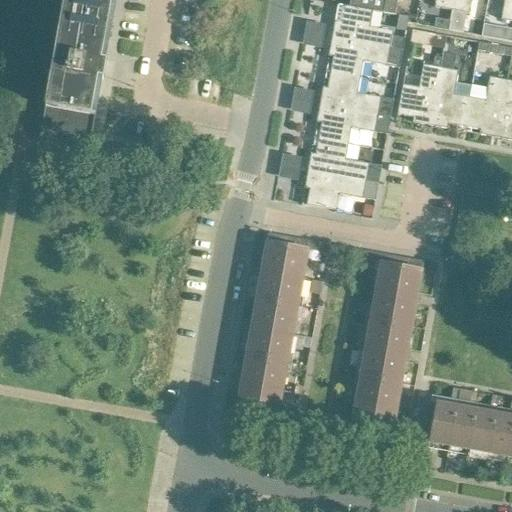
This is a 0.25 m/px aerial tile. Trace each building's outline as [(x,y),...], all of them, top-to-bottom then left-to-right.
[(64,0),(40,138),(90,147),(92,135),(102,80),(103,79),(102,79),(105,62),(106,62),(105,62),(116,0),(64,0)] [(350,0),(349,7),(374,11),(384,13),(386,0),(350,0)] [(405,0),(386,0),(384,13),(396,15),(398,2),(405,3),(405,0)] [(438,0),(437,9),(453,12),(455,0),(438,0)] [(473,0),(455,0),(453,12),(451,22),(449,32),(463,34),(466,14),(471,15),(473,0)] [(511,0),(505,0),(502,21),(511,22),(511,0)] [(315,1),(307,44),(325,47),(328,28),(317,26),(322,2),(315,1)] [(335,21),(332,39),(403,52),(405,40),(393,38),(394,31),(371,27),(374,11),(349,7),(342,6),(340,22),(335,21)] [(406,33),(408,25),(409,19),(399,17),(397,32),(406,33)] [(436,19),(434,29),(449,32),(451,22),(436,19)] [(415,26),(428,28),(429,22),(417,20),(415,26)] [(448,37),(414,31),(412,42),(446,48),(448,37)] [(333,57),(330,72),(361,78),(364,63),(388,67),(400,69),(403,52),(332,39),(329,56),(333,57)] [(479,52),(511,57),(511,48),(481,43),(479,52)] [(448,124),(465,128),(471,98),(472,87),(457,85),(460,72),(454,70),(456,56),(445,54),(442,68),(431,126),(447,129),(448,124)] [(431,126),(442,68),(425,65),(423,79),(405,76),(397,115),(413,118),(412,123),(431,126)] [(323,87),(320,105),(390,118),(393,100),(358,94),(361,78),(330,72),(328,88),(323,87)] [(472,87),(471,98),(465,128),(480,130),(479,135),(497,138),(508,81),(490,77),(488,90),(472,87)] [(511,81),(508,81),(497,138),(511,140),(511,81)] [(321,123),(318,139),(348,145),(351,129),(387,135),(389,127),(390,118),(320,105),(316,122),(321,123)] [(311,154),(308,171),(378,184),(382,166),(346,160),(348,145),(318,139),(316,155),(311,154)] [(200,151),(212,153),(213,146),(201,144),(200,151)] [(306,206),(336,211),(339,195),(375,202),(378,184),(308,171),(304,189),(309,190),(306,206)] [(365,207),(364,217),(372,218),(374,209),(365,207)] [(260,276),(256,299),(294,305),(296,298),(300,299),(307,259),(302,258),(304,250),(312,251),(328,254),(360,260),(376,263),(384,265),(383,273),(379,272),(371,312),(375,313),(374,319),(412,326),(416,304),(414,304),(416,295),(418,295),(422,271),(420,270),(422,262),(269,234),(268,242),(266,242),(262,267),(263,267),(262,276),(260,276)] [(250,332),(246,356),(284,362),(285,355),(289,356),(297,316),(293,315),(294,307),(302,308),(302,307),(294,306),(294,305),(256,299),(252,323),(253,324),(251,333),(250,332)] [(407,352),(412,326),(374,319),(374,320),(366,319),(366,320),(374,322),(373,329),(368,329),(361,368),(365,369),(364,377),(401,384),(405,361),(404,361),(406,352),(407,352)] [(283,363),(284,362),(246,356),(241,380),(243,380),(241,389),(240,389),(235,414),(281,422),(281,421),(273,419),(275,411),(279,412),(286,372),(282,371),(283,363),(292,365),(292,364),(283,363)] [(345,433),(391,442),(395,417),(394,417),(395,408),(397,408),(401,384),(364,377),(355,375),(355,376),(364,378),(362,386),(358,385),(351,425),(355,426),(353,434),(345,432),(345,433)] [(451,400),(458,402),(460,390),(453,389),(451,400)] [(470,404),(477,405),(480,393),(473,392),(470,404)] [(490,408),(497,409),(499,397),(492,396),(490,408)] [(511,416),(436,402),(427,448),(427,449),(428,449),(511,464),(511,416)]
